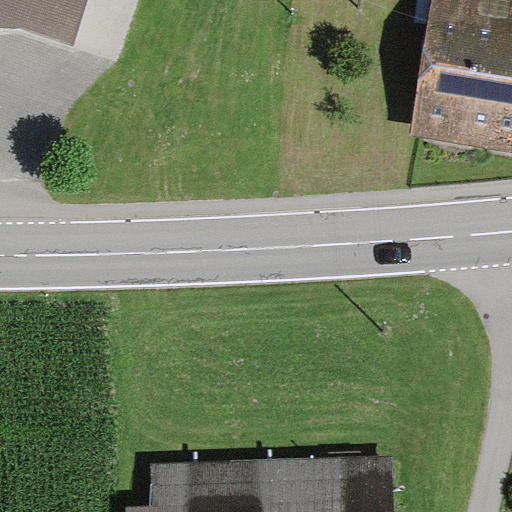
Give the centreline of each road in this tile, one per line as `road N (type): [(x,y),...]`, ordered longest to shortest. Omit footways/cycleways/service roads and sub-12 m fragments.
road 1 (primary): [(0,255),(511,231)]
road 2 (residential): [(486,511),(511,388)]
